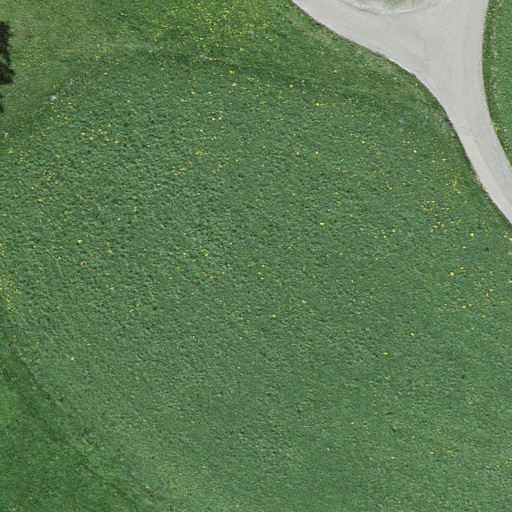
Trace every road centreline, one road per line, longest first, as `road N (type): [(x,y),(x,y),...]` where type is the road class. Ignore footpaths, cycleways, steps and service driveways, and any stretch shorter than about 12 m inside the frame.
road 1 (unclassified): [(511,200),(462,102),(458,60),(473,0)]
road 2 (track): [(458,60),(353,21),(321,0)]
